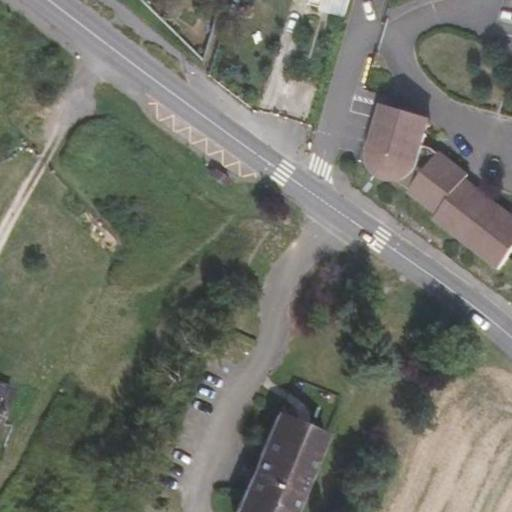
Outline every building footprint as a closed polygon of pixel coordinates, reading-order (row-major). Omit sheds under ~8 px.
[(377,174),(380,175),(384,179),(391,181),(399,181),(411,190),(410,192),(439,215),(436,219),(501,269),(511,254),(511,215),(473,186),(469,191),(463,186),(467,181),(466,180),(470,175),(440,153),(440,154),(431,148),(424,145),(427,134),(413,130),(417,114),(389,106),(384,105),(374,141),(376,141),(374,144),(370,152),(369,160),(372,168),(375,171),(377,174)] [(413,130),(427,134),(430,123),(429,121),(428,119),(427,117),(426,116),(417,114),(413,130)] [(469,191),(473,186),(467,181),(463,186),(469,191)] [(432,367),(436,357),(421,350),(417,360),(432,367)] [(9,389),(0,385),(0,392),(6,396),(9,389)] [(291,511),(325,434),(275,413),(234,511),(291,511)]
